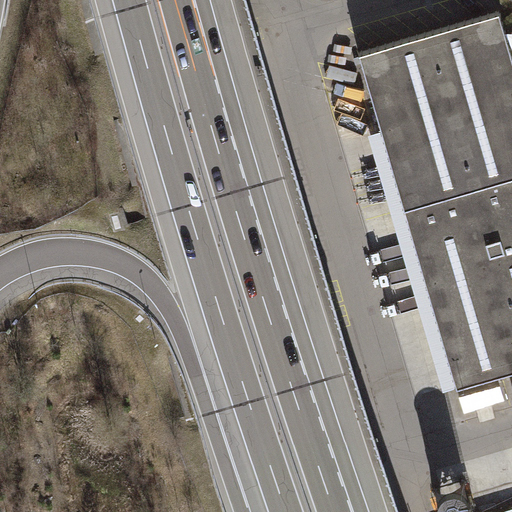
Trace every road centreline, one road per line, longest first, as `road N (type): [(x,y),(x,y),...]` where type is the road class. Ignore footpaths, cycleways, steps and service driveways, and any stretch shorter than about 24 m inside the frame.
road 1 (motorway): [(131,0),(281,495)]
road 2 (motorway): [(336,511),(185,30)]
road 3 (motorway): [(0,278),(48,256),(84,254),(139,276),(174,316),(281,495)]
